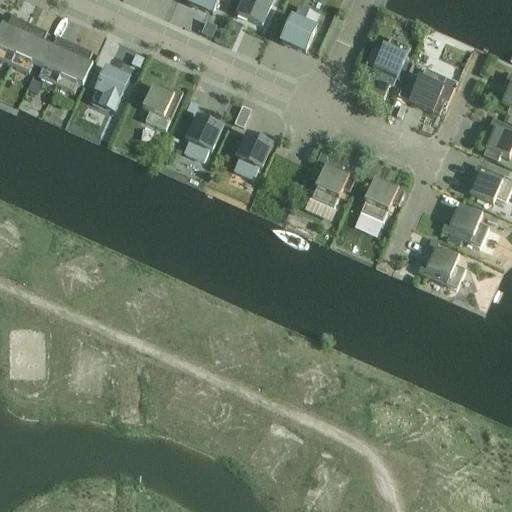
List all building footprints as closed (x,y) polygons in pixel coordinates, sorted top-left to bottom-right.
[(191,0),(188,7),(212,18),(220,0),(191,0)] [(246,0),(238,19),(263,30),(274,7),(270,5),(272,0),(246,0)] [(292,21),(281,46),(305,56),(316,32),(313,31),(318,20),(300,12),(295,23),(292,21)] [(0,46),(0,64),(11,70),(30,29),(12,21),(0,46)] [(205,26),(201,37),(211,41),(215,30),(205,26)] [(30,29),(11,70),(29,78),(47,37),(30,29)] [(38,82),(56,90),(75,49),(57,41),(38,82)] [(369,80),(363,94),(383,103),(390,89),(393,90),(396,82),(403,85),(413,63),(406,60),(410,52),(390,42),(385,54),(373,49),(366,65),(377,70),(372,81),(369,80)] [(75,49),(56,90),(74,98),(92,57),(75,49)] [(136,58),(131,68),(139,72),(144,62),(136,58)] [(107,72),(96,98),(103,102),(98,113),(112,119),(129,82),(107,72)] [(425,72),(410,106),(439,119),(446,105),(448,106),(452,97),(443,93),(447,82),(425,72)] [(510,92),(502,108),(511,111),(511,79),(509,78),(504,89),(510,92)] [(32,83),(28,93),(37,97),(42,87),(32,83)] [(154,91),(144,113),(150,116),(145,126),(166,136),(183,97),(172,92),(170,98),(154,91)] [(191,105),(186,115),(194,118),(199,108),(191,105)] [(233,129),(243,133),(251,114),(242,110),(233,129)] [(511,120),(506,118),(503,125),(511,128),(511,125),(511,120)] [(189,147),(185,158),(204,167),(209,156),(213,158),(224,133),(198,121),(187,146),(189,147)] [(486,153),(484,159),(498,165),(501,159),(509,163),(511,157),(511,156),(511,132),(493,124),(488,134),(494,137),(486,153)] [(239,165),(234,175),(254,184),(259,174),(262,175),(273,150),(247,139),(236,164),(239,165)] [(323,178),(311,204),(333,214),(342,194),(349,198),(355,184),(343,178),(347,169),(321,158),(314,173),(323,178)] [(470,198),(493,209),(495,203),(505,207),(511,193),(511,185),(477,169),(472,180),(478,182),(470,198)] [(375,184),(360,217),(382,227),(391,208),(398,211),(404,197),(375,184)] [(446,225),(441,235),(480,253),(489,232),(479,228),(482,221),(459,211),(452,227),(446,225)] [(423,267),(418,278),(456,295),(466,274),(456,270),(458,263),(436,253),(429,269),(423,267)]
